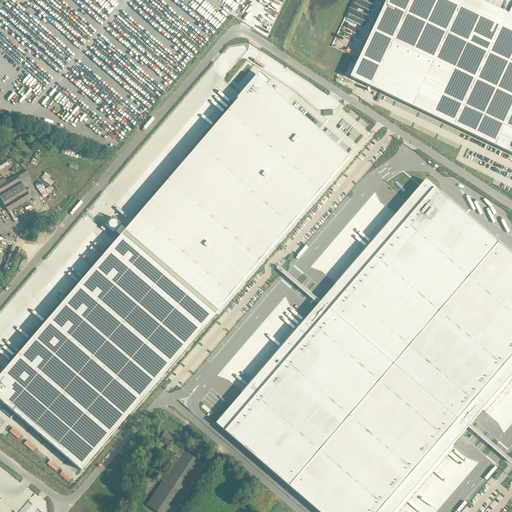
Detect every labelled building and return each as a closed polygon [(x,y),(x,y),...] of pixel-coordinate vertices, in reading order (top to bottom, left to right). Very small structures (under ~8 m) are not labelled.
[(166,0),(154,0),(155,0),(156,0),(159,1),(158,2),(165,8),(167,5),(174,11),(178,6),(176,4),(174,6),(166,0)] [(511,19),(499,14),(469,0),(387,0),(351,78),(511,154),(511,19)] [(115,35),(121,27),(116,23),(114,25),(111,23),(107,29),(115,35)] [(332,46),(356,57),(360,49),(336,38),(332,46)] [(3,372),(0,374),(0,400),(81,470),(351,157),(267,85),(257,76),(242,94),(126,229),(120,225),(115,231),(120,236),(3,372)] [(242,88),(247,82),(244,79),(238,85),(242,88)] [(38,90),(40,92),(50,82),(48,80),(38,90)] [(284,93),(281,97),(293,107),(296,105),(293,102),(295,100),(291,97),(290,98),(284,93)] [(54,159),(59,148),(56,146),(50,158),(54,159)] [(0,160),(0,172),(4,170),(5,171),(11,168),(5,158),(0,160)] [(30,199),(20,181),(29,175),(25,170),(17,176),(6,182),(4,179),(0,181),(0,180),(0,197),(8,212),(30,199)] [(54,181),(49,179),(51,175),(44,172),(40,179),(51,185),(54,181)] [(243,393),(217,424),(290,486),(319,511),(398,511),(455,447),(453,445),(468,428),(483,410),(485,412),(511,380),(511,253),(500,243),(429,182),(428,182),(427,182),(426,182),(425,182),(396,215),(394,213),(335,282),(337,284),(322,302),(307,319),(305,317),(241,391),(243,393)] [(108,224),(108,225),(108,226),(109,227),(109,228),(110,228),(111,229),(112,229),(113,229),(114,229),(115,228),(116,228),(116,227),(117,226),(117,225),(117,224),(117,223),(116,222),(115,221),(114,221),(113,221),(112,221),(111,221),(110,221),(109,222),(109,223),(108,224)] [(176,455),(179,449),(171,443),(174,439),(165,432),(160,439),(169,446),(167,449),(175,455),(176,455)] [(168,511),(188,483),(198,467),(201,463),(183,451),(184,450),(182,449),(182,450),(179,449),(176,455),(175,455),(172,460),(170,463),(173,466),(171,469),(168,467),(165,472),(163,471),(158,478),(162,481),(146,505),(157,511),(168,511)] [(148,493),(150,483),(143,481),(141,492),(148,493)]
